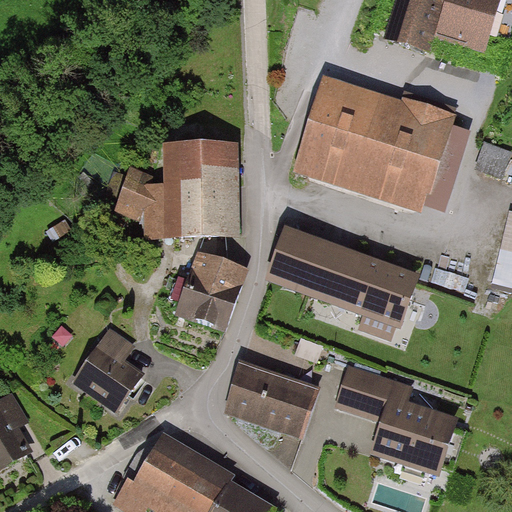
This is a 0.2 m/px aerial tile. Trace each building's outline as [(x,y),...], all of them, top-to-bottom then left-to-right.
[(397,0),(385,38),(431,52),(435,40),(492,57),(509,0),(397,0)] [(461,123),(331,81),(299,182),(426,222),(430,209),(452,216),(476,141),(457,135),(461,123)] [(506,175),(511,154),(511,146),(487,140),(479,168),(506,175)] [(165,185),(134,176),(117,222),(149,232),(155,245),(242,244),(241,149),(168,150),(165,185)] [(499,280),(511,281),(511,207),(509,207),(499,280)] [(414,282),(292,239),(276,283),(369,316),(363,332),(387,341),(392,327),(397,329),(414,282)] [(251,273),(201,256),(178,322),(227,339),(251,273)] [(138,350),(112,333),(75,388),(120,418),(147,378),(128,365),(138,350)] [(476,365),(434,351),(426,373),(468,387),(476,365)] [(314,396),(243,373),(229,416),(299,439),(314,396)] [(410,392),(353,374),(342,410),(386,424),(376,457),(438,477),(454,427),(404,411),(410,392)] [(13,402),(0,408),(0,471),(39,451),(13,402)] [(238,482),(167,440),(137,489),(130,485),(115,509),(120,511),(276,511),(235,487),(238,482)]
